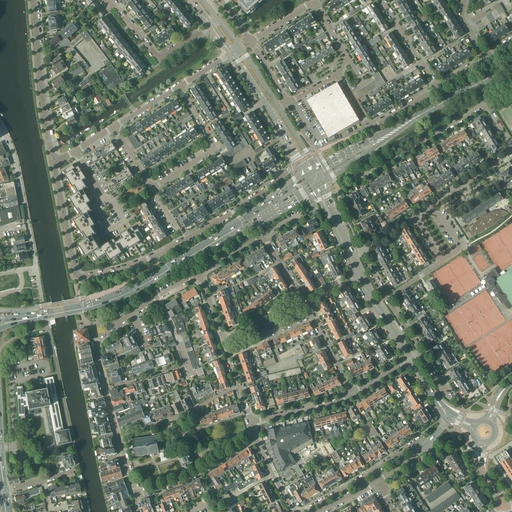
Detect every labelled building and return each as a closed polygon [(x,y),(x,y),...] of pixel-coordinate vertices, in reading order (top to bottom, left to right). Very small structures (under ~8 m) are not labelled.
[(128,4),(132,9),(139,4),(136,0),(129,0),(128,1),(130,3),(128,4)] [(238,0),(237,2),(247,13),(248,14),(250,13),(256,7),(263,0),(238,0)] [(340,0),(336,0),(333,2),(338,9),(344,6),(340,0)] [(171,7),(175,12),(182,7),(178,2),(171,7)] [(338,9),(333,2),(328,5),(333,13),(338,9)] [(436,6),(440,12),(447,7),(444,2),(436,6)] [(399,8),(402,13),(410,8),(407,3),(399,8)] [(132,9),(136,15),(143,9),(139,4),(132,9)] [(367,8),(370,13),(376,9),(373,4),(367,8)] [(59,5),(48,6),(49,12),(51,12),(51,15),(63,14),(62,11),(59,11),(59,8),(66,7),(66,5),(59,5)] [(175,12),(179,17),(186,11),(182,7),(175,12)] [(440,12),(443,17),(451,13),(447,7),(440,12)] [(402,13),(406,19),(413,14),(410,8),(402,13)] [(136,15),(140,19),(147,14),(143,9),(136,15)] [(370,13),(373,18),(380,14),(376,9),(370,13)] [(179,17),(183,22),(190,16),(186,11),(179,17)] [(443,17),(446,23),(454,18),(451,13),(443,17)] [(140,19),(144,24),(151,19),(147,14),(140,19)] [(373,18),(376,23),(383,19),(380,14),(373,18)] [(411,23),(412,25),(418,22),(417,20),(417,19),(413,14),(406,19),(409,24),(411,23)] [(312,15),(306,19),(311,26),(316,23),(312,15)] [(190,16),(183,22),(187,27),(194,21),(190,16)] [(98,22),(102,27),(109,22),(109,21),(110,21),(108,18),(107,19),(106,17),(98,22)] [(446,23),(450,28),(457,24),(454,18),(446,23)] [(151,19),(144,24),(148,29),(155,24),(151,19)] [(306,19),(300,22),(305,30),(311,26),(306,19)] [(376,23),(379,28),(386,24),(383,19),(376,23)] [(340,25),(343,30),(350,26),(346,20),(340,25)] [(102,27),(106,32),(113,27),(109,22),(102,27)] [(300,22),(295,26),(300,33),(305,30),(300,22)] [(412,29),(416,35),(423,30),(420,24),(418,22),(412,25),(414,28),(412,29)] [(64,48),(65,47),(69,43),(66,40),(78,30),(72,23),(61,33),(63,36),(60,39),(57,36),(50,42),(51,43),(51,44),(52,45),(53,45),(55,47),(59,43),(64,48)] [(386,24),(379,28),(383,34),(389,29),(386,24)] [(450,28),(453,34),(461,29),(457,24),(450,28)] [(505,25),(500,28),(505,35),(509,31),(505,25)] [(300,33),(295,26),(289,29),(294,37),(298,35),(299,37),(301,35),(300,33)] [(343,30),(346,35),(353,31),(350,26),(343,30)] [(106,32),(110,38),(118,32),(117,31),(118,31),(116,29),(115,29),(113,27),(106,32)] [(171,27),(166,30),(171,38),(176,34),(171,27)] [(316,34),(317,37),(324,32),(322,28),(317,31),(318,32),(316,34)] [(500,28),(495,31),(499,38),(505,35),(500,28)] [(461,29),(453,34),(457,39),(464,35),(461,29)] [(166,30),(160,33),(165,41),(171,38),(166,30)] [(416,35),(419,40),(427,35),(423,30),(416,35)] [(286,31),(280,35),(285,43),(285,42),(287,45),(290,43),(290,42),(289,40),(291,39),(286,31)] [(346,35),(349,40),(356,36),(353,31),(346,35)] [(495,31),(490,34),(494,41),(499,38),(495,31)] [(110,38),(114,43),(122,37),(118,32),(110,38)] [(165,41),(160,33),(154,37),(156,39),(157,39),(160,45),(165,41)] [(385,37),(388,42),(395,38),(392,33),(385,37)] [(494,41),(490,34),(485,37),(483,35),(481,37),(486,44),(488,43),(489,45),(494,41)] [(280,35),(275,38),(279,46),(285,43),(280,35)] [(419,40),(423,45),(430,41),(427,35),(419,40)] [(349,40),(352,45),(359,41),(356,36),(349,40)] [(114,43),(118,48),(126,42),(125,42),(126,41),(124,39),(123,39),(122,37),(114,43)] [(275,38),(269,42),(274,49),(279,46),(275,38)] [(388,42),(391,47),(398,43),(395,38),(388,42)] [(352,45),(355,50),(362,46),(359,41),(352,45)] [(423,45),(426,51),(434,46),(430,41),(423,45)] [(118,48),(122,53),(130,47),(126,42),(118,48)] [(274,49),(269,42),(264,45),(266,48),(264,50),(267,54),(274,49)] [(391,47),(395,53),(401,48),(398,43),(391,47)] [(330,45),(325,48),(329,55),(335,52),(330,45)] [(355,50),(359,55),(365,51),(362,46),(355,50)] [(434,46),(426,51),(430,57),(437,52),(434,46)] [(122,53),(126,58),(134,52),(133,52),(134,52),(132,49),(132,50),(130,47),(122,53)] [(325,48),(320,52),(324,58),(329,55),(325,48)] [(395,53),(398,58),(404,53),(401,48),(395,53)] [(467,48),(462,52),(467,59),(472,55),(467,48)] [(359,55),(362,60),(369,56),(371,55),(368,49),(365,51),(359,55)] [(52,62),(55,67),(61,63),(64,62),(60,56),(62,55),(60,52),(54,57),(55,60),(52,62)] [(126,58),(131,63),(138,57),(134,52),(126,58)] [(320,52),(315,55),(319,62),(324,58),(320,52)] [(462,52),(457,55),(461,62),(467,59),(462,52)] [(398,58),(401,63),(408,58),(404,53),(398,58)] [(451,56),(452,58),(457,65),(461,62),(457,55),(456,53),(451,56)] [(315,55),(310,58),(314,65),(319,62),(315,55)] [(362,60),(365,65),(372,61),(369,56),(362,60)] [(131,63),(135,68),(142,63),(141,62),(142,62),(140,59),(140,60),(138,57),(131,63)] [(310,58),(305,61),(309,68),(314,65),(310,58)] [(408,58),(401,63),(404,68),(411,64),(408,58)] [(452,58),(447,61),(451,68),(457,65),(452,58)] [(276,65),(279,70),(287,66),(284,60),(276,65)] [(309,68),(305,61),(300,64),(304,71),(309,68)] [(365,65),(368,71),(375,66),(372,61),(365,65)] [(447,61),(442,64),(446,71),(451,68),(447,61)] [(55,67),(52,69),(56,74),(60,72),(61,75),(69,69),(64,62),(61,63),(55,67)] [(142,63),(135,68),(132,70),(138,78),(146,72),(144,69),(146,68),(142,63)] [(446,71),(442,64),(437,68),(441,75),(446,71)] [(107,79),(104,82),(107,87),(112,83),(113,85),(118,82),(121,80),(114,69),(114,68),(112,65),(107,68),(102,72),(99,74),(101,77),(104,75),(107,79)] [(83,68),(81,66),(72,72),(75,77),(78,75),(80,77),(84,74),(82,72),(84,71),(83,68)] [(279,70),(283,76),(290,71),(287,66),(279,70)] [(372,76),(373,75),(378,72),(375,66),(368,71),(372,76)] [(217,73),(220,78),(228,74),(225,68),(217,73)] [(283,76),(286,81),(294,77),(290,71),(283,76)] [(220,78),(224,84),(232,80),(228,74),(220,78)] [(289,87),(297,82),(299,81),(296,75),(294,77),(286,81),(287,83),(287,84),(289,87)] [(53,83),(57,89),(66,83),(62,77),(53,83)] [(420,77),(415,80),(419,88),(425,84),(420,77)] [(224,84),(228,90),(235,85),(232,80),(224,84)] [(395,86),(392,80),(382,87),(385,92),(394,87),(397,91),(393,94),(397,102),(403,98),(397,88),(395,86)] [(415,80),(409,84),(414,91),(419,88),(415,80)] [(297,82),(289,87),(293,92),(300,88),(297,82)] [(409,84),(404,87),(409,95),(414,91),(409,84)] [(191,90),(194,95),(202,90),(198,85),(191,90)] [(228,90),(231,95),(239,90),(235,85),(228,90)] [(308,98),(305,100),(306,100),(307,102),(309,101),(318,116),(317,117),(319,120),(328,137),(336,132),(338,135),(360,122),(354,111),(352,112),(337,85),(318,95),(317,93),(308,98)] [(399,87),(397,88),(403,98),(409,95),(404,87),(400,89),(399,87)] [(194,95),(198,100),(205,95),(207,94),(203,89),(202,90),(194,95)] [(231,95),(235,101),(242,96),(239,90),(231,95)] [(198,100),(201,105),(208,101),(205,95),(198,100)] [(238,106),(246,101),(242,96),(235,101),(233,102),(236,107),(238,106)] [(389,96),(383,100),(388,107),(393,104),(389,96)] [(59,104),(61,106),(76,99),(75,97),(71,99),(68,101),(66,97),(58,101),(57,102),(59,104)] [(105,101),(104,101),(104,102),(103,103),(106,108),(112,105),(108,98),(104,100),(105,101)] [(76,99),(61,106),(62,109),(61,109),(62,112),(63,111),(63,112),(71,108),(69,104),(73,103),(77,101),(76,99)] [(177,100),(171,103),(176,110),(181,107),(177,100)] [(383,100),(378,103),(382,111),(388,107),(383,100)] [(201,105),(204,110),(211,106),(208,101),(201,105)] [(246,101),(238,106),(242,112),(249,107),(246,101)] [(171,103),(166,106),(171,114),(176,110),(171,103)] [(378,103),(372,107),(377,114),(382,111),(378,103)] [(166,106),(161,110),(165,117),(171,114),(166,106)] [(204,110),(207,116),(215,111),(211,106),(204,110)] [(377,114),(372,107),(370,108),(369,106),(365,109),(371,118),(377,114)] [(66,117),(67,120),(81,113),(80,111),(78,112),(76,108),(64,114),(65,114),(64,115),(65,117),(66,117)] [(81,113),(67,120),(68,122),(67,122),(69,125),(70,125),(70,126),(74,123),(74,124),(77,123),(77,122),(78,122),(76,117),(80,116),(84,114),(87,112),(88,113),(92,111),(90,108),(81,113)] [(161,110),(156,113),(160,120),(165,117),(161,110)] [(215,111),(207,116),(211,121),(218,116),(215,111)] [(245,116),(249,122),(256,118),(253,112),(245,116)] [(156,113),(150,116),(155,123),(160,120),(156,113)] [(150,116),(145,119),(150,127),(155,123),(150,116)] [(474,127),(475,130),(486,123),(484,121),(485,120),(484,119),(483,119),(483,118),(481,119),(479,117),(474,120),(475,122),(472,124),(474,128),(474,127)] [(249,122),(252,128),(260,123),(256,118),(249,122)] [(145,119),(140,123),(145,130),(150,127),(145,119)] [(213,125),(216,130),(224,125),(220,120),(213,125)] [(140,123),(135,126),(140,133),(145,130),(140,123)] [(252,128),(256,134),(263,129),(260,123),(252,128)] [(480,129),(481,132),(489,128),(488,127),(489,127),(488,125),(487,125),(486,123),(475,130),(477,131),(480,129)] [(216,130),(220,135),(227,131),(224,125),(216,130)] [(132,133),(134,136),(135,136),(140,133),(135,126),(130,129),(132,133)] [(189,131),(193,138),(199,135),(197,133),(195,128),(193,126),(188,129),(189,131)] [(480,137),(481,139),(491,133),(490,130),(491,130),(490,128),(489,128),(481,132),(483,135),(480,137)] [(182,132),(184,134),(188,141),(193,138),(189,131),(187,132),(185,129),(182,132)] [(256,134),(259,139),(267,135),(263,129),(256,134)] [(460,133),(459,133),(463,140),(466,139),(467,141),(472,138),(471,136),(468,132),(466,133),(464,130),(462,132),(461,131),(460,132),(460,133)] [(220,135),(223,140),(230,136),(227,131),(220,135)] [(456,135),(454,136),(460,146),(462,145),(460,142),(463,140),(459,133),(458,133),(456,134),(456,135)] [(485,139),(487,142),(494,137),(494,136),(493,134),(492,134),(491,133),(481,139),(482,141),(485,139)] [(184,134),(178,137),(183,145),(188,141),(184,134)] [(267,135),(259,139),(262,144),(270,140),(267,135)] [(223,140),(226,145),(233,141),(230,136),(223,140)] [(450,138),(450,139),(454,146),(457,144),(459,148),(460,146),(454,136),(453,137),(452,137),(450,138)] [(178,137),(173,141),(178,148),(183,145),(178,137)] [(486,146),(487,148),(497,142),(496,140),(496,139),(495,137),(494,137),(487,142),(489,144),(486,146)] [(447,140),(445,141),(451,152),(453,151),(451,147),(454,146),(450,139),(449,139),(449,138),(447,139),(447,140)] [(111,141),(107,144),(112,153),(117,150),(111,141)] [(173,141),(168,144),(172,151),(178,148),(173,141)] [(227,149),(228,151),(229,151),(231,150),(234,148),(237,146),(233,141),(226,145),(228,149),(227,149)] [(451,152),(445,141),(443,142),(442,142),(441,143),(440,144),(444,151),(447,150),(449,153),(451,152)] [(497,142),(487,148),(488,150),(491,148),(493,151),(494,150),(495,151),(496,150),(496,149),(500,147),(500,146),(500,145),(499,144),(498,144),(497,142)] [(107,144),(102,146),(108,155),(112,153),(107,144)] [(161,144),(156,147),(162,158),(167,154),(163,147),(161,144)] [(168,144),(163,147),(167,154),(172,151),(168,144)] [(102,146),(98,149),(103,158),(108,155),(102,146)] [(261,164),(266,171),(279,163),(277,161),(279,160),(270,146),(265,150),(270,158),(265,161),(264,160),(261,161),(262,163),(261,164)] [(153,154),(157,161),(162,158),(156,147),(151,151),(153,154)] [(433,148),(431,149),(437,160),(439,159),(437,156),(440,154),(436,147),(435,147),(434,147),(433,148)] [(468,149),(470,152),(477,162),(479,160),(480,160),(481,160),(481,159),(481,158),(477,151),(474,153),(472,150),(471,147),(468,149)] [(98,149),(94,152),(99,161),(103,158),(98,149)] [(426,152),(430,159),(433,158),(435,161),(437,160),(431,149),(429,151),(428,150),(426,151),(426,152)] [(99,161),(94,152),(89,154),(94,163),(99,161)] [(423,154),(421,155),(427,165),(429,164),(427,161),(430,159),(426,152),(425,152),(423,153),(423,154)] [(470,156),(468,158),(472,165),(473,164),(473,165),(475,164),(475,163),(477,162),(470,152),(468,153),(470,156)] [(153,154),(148,157),(152,164),(157,161),(153,154)] [(427,165),(421,155),(419,156),(418,156),(417,157),(417,158),(416,158),(417,160),(416,160),(419,165),(420,167),(424,165),(425,167),(427,165)] [(463,156),(461,158),(468,168),(470,166),(471,167),(472,166),(472,165),(468,158),(465,159),(463,156)] [(148,157),(147,157),(140,161),(144,167),(146,166),(147,167),(152,164),(148,157)] [(222,158),(217,161),(222,168),(227,165),(224,161),(223,158),(222,158)] [(461,162),(458,164),(463,171),(463,170),(464,171),(466,170),(466,169),(468,168),(461,158),(459,159),(461,162)] [(409,162),(407,163),(413,174),(416,179),(417,178),(416,176),(417,175),(415,172),(413,169),(416,168),(412,160),(412,161),(411,160),(409,161),(409,162)] [(217,161),(212,164),(217,171),(222,168),(217,161)] [(463,171),(458,164),(456,165),(454,162),(452,164),(458,174),(460,172),(461,173),(463,172),(463,171)] [(403,166),(402,166),(407,173),(409,172),(411,175),(413,174),(407,163),(405,164),(404,164),(403,165),(403,166)] [(212,164),(207,168),(212,175),(217,171),(212,164)] [(443,170),(449,180),(452,178),(452,179),(454,178),(454,177),(453,175),(455,174),(451,169),(447,171),(445,168),(446,168),(443,164),(441,166),(442,168),(443,170)] [(63,171),(72,187),(83,180),(86,178),(78,166),(75,168),(73,165),(63,171)] [(400,167),(398,169),(404,179),(406,178),(405,177),(408,176),(407,173),(402,166),(401,166),(400,167)] [(128,168),(124,171),(129,180),(134,177),(128,168)] [(207,168),(202,171),(206,178),(212,175),(207,168)] [(404,179),(398,169),(396,170),(395,169),(393,170),(393,171),(397,179),(399,177),(401,180),(404,179)] [(443,174),(440,176),(445,183),(446,183),(447,182),(448,181),(449,180),(443,170),(441,171),(443,174)] [(124,171),(120,174),(125,183),(129,180),(124,171)] [(206,178),(202,171),(197,174),(201,181),(206,178)] [(250,173),(251,175),(252,175),(257,184),(262,180),(257,172),(255,173),(254,171),(250,173)] [(511,184),(504,171),(503,172),(503,171),(499,174),(500,174),(499,175),(502,180),(500,182),(504,189),(511,184)] [(120,174),(115,177),(121,185),(125,183),(120,174)] [(385,176),(383,177),(389,187),(391,186),(390,183),(392,181),(394,180),(391,175),(389,176),(388,174),(387,174),(385,175),(385,176)] [(436,174),(434,176),(440,186),(442,185),(443,185),(445,184),(445,183),(440,176),(438,178),(436,174)] [(251,175),(246,179),(251,187),(257,184),(252,175),(251,175)] [(190,176),(185,179),(189,186),(195,183),(193,180),(190,176)] [(440,186),(434,176),(432,177),(434,180),(431,182),(429,183),(433,189),(435,187),(436,189),(437,189),(438,188),(438,187),(440,186)] [(115,177),(111,179),(116,188),(121,185),(115,177)] [(379,179),(383,187),(384,188),(386,187),(387,188),(389,187),(383,177),(381,178),(379,178),(379,179)] [(223,189),(225,192),(230,200),(236,197),(230,188),(230,189),(228,186),(231,184),(227,178),(221,182),(225,187),(223,189)] [(116,188),(111,179),(106,182),(112,191),(116,188)] [(185,179),(180,182),(184,189),(189,186),(185,179)] [(246,179),(241,182),(246,190),(251,187),(246,179)] [(376,181),(374,182),(380,193),(382,191),(380,188),(383,187),(379,179),(378,180),(377,179),(376,180),(376,181)] [(69,197),(79,212),(89,206),(87,203),(91,201),(83,189),(87,187),(83,180),(72,187),(76,193),(69,197)] [(180,182),(175,185),(179,192),(184,189),(180,182)] [(246,190),(241,182),(235,186),(240,194),(246,190)] [(369,185),(370,187),(373,192),(376,191),(378,194),(380,193),(374,182),(372,183),(371,183),(370,184),(370,185),(369,185)] [(422,184),(420,185),(427,195),(429,194),(431,193),(431,192),(429,189),(431,188),(428,184),(427,185),(424,187),(422,184)] [(175,185),(170,188),(174,196),(179,192),(175,185)] [(420,189),(418,191),(422,198),(423,198),(425,197),(425,196),(427,195),(420,185),(418,186),(420,189)] [(350,200),(351,202),(362,197),(363,196),(370,193),(368,188),(367,186),(363,188),(364,189),(357,192),(356,192),(356,193),(355,192),(354,193),(354,194),(348,196),(348,197),(348,198),(349,200),(350,200)] [(0,195),(6,194),(15,192),(14,190),(15,189),(14,188),(14,187),(5,189),(6,192),(2,193),(0,193),(0,195)] [(459,213),(456,215),(456,216),(458,219),(461,217),(465,224),(477,216),(479,219),(478,219),(478,220),(477,221),(476,221),(476,222),(475,223),(474,224),(473,226),(472,227),(472,229),(471,230),(471,232),(471,233),(470,235),(471,236),(471,237),(471,239),(471,240),(471,241),(475,239),(479,237),(487,233),(493,229),(497,226),(500,224),(504,221),(511,215),(509,214),(507,213),(506,212),(505,212),(504,211),(503,211),(502,210),(501,210),(500,210),(497,211),(495,211),(492,212),(490,213),(487,214),(485,210),(503,199),(499,192),(501,190),(499,187),(496,188),(495,188),(494,189),(494,190),(479,200),(478,199),(478,198),(477,198),(477,199),(475,200),(474,200),(475,201),(476,202),(461,212),(460,212),(459,213)] [(174,196),(170,188),(164,192),(168,199),(174,196)] [(412,190),(411,191),(418,201),(420,200),(422,199),(422,198),(418,191),(415,193),(413,190),(412,190)] [(418,201),(411,191),(409,192),(411,195),(408,197),(413,204),(414,204),(416,203),(416,202),(418,201)] [(225,192),(219,195),(224,204),(230,200),(225,192)] [(212,197),(213,199),(214,199),(219,207),(224,204),(219,195),(216,197),(215,195),(212,197)] [(0,205),(2,205),(8,203),(17,201),(16,199),(17,199),(16,197),(16,196),(7,199),(3,200),(4,203),(0,203),(0,205)] [(353,207),(361,204),(359,200),(363,199),(362,197),(351,202),(352,204),(351,205),(352,207),(353,207)] [(214,199),(213,199),(208,202),(213,211),(219,207),(214,199)] [(399,199),(397,200),(404,210),(406,209),(407,209),(408,208),(408,207),(409,207),(408,205),(410,204),(407,200),(405,201),(404,200),(401,202),(399,199)] [(139,206),(141,210),(150,205),(148,200),(139,206)] [(396,202),(393,204),(400,213),(401,213),(402,212),(402,211),(404,210),(397,200),(395,201),(396,202)] [(355,210),(356,212),(367,207),(366,205),(362,207),(361,204),(353,207),(353,208),(354,210),(355,210)] [(390,205),(388,206),(395,216),(397,215),(398,215),(399,214),(399,213),(400,213),(393,204),(390,206),(390,205)] [(141,210),(144,215),(153,209),(150,205),(141,210)] [(203,205),(198,208),(203,217),(209,213),(203,205)] [(0,227),(20,221),(18,206),(2,211),(0,211),(0,227)] [(74,221),(84,236),(94,230),(92,226),(95,224),(88,212),(92,210),(89,206),(79,212),(81,216),(74,221)] [(395,216),(388,206),(386,208),(387,209),(385,211),(390,220),(391,219),(392,220),(393,218),(395,216)] [(367,207),(356,212),(357,214),(356,215),(357,217),(358,217),(358,218),(366,214),(364,211),(368,209),(367,207)] [(198,208),(192,212),(198,220),(203,217),(198,208)] [(144,215),(147,219),(156,213),(153,209),(144,215)] [(192,212),(187,215),(192,224),(198,220),(192,212)] [(147,219),(149,223),(158,217),(156,213),(147,219)] [(192,224),(187,215),(182,218),(180,216),(177,218),(182,226),(185,225),(187,227),(192,224)] [(149,223),(152,228),(161,222),(158,217),(149,223)] [(309,226),(306,227),(309,233),(315,229),(314,226),(318,224),(315,218),(314,218),(312,219),(312,220),(307,222),(309,226)] [(361,222),(363,228),(372,223),(369,218),(367,219),(366,218),(363,220),(364,221),(361,222)] [(372,223),(363,228),(365,231),(364,231),(365,233),(366,233),(367,234),(369,233),(370,236),(374,234),(373,231),(375,230),(373,226),(379,224),(378,220),(372,223)] [(152,228),(155,232),(164,226),(161,222),(152,228)] [(155,232),(158,236),(167,231),(164,226),(155,232)] [(122,238),(119,240),(126,250),(145,238),(138,228),(135,230),(132,227),(120,235),(122,238)] [(399,237),(401,238),(411,232),(410,230),(410,229),(409,227),(408,227),(401,232),(403,234),(399,237)] [(297,238),(300,236),(298,231),(296,229),(296,228),(293,230),(294,230),(292,231),(298,242),(299,241),(297,238)] [(92,253),(94,256),(104,250),(101,246),(100,247),(99,247),(92,236),(96,233),(94,230),(84,236),(86,239),(78,244),(85,257),(92,253)] [(167,231),(158,236),(160,241),(169,235),(167,231)] [(296,243),(298,242),(292,231),(289,233),(289,232),(286,234),(291,241),(294,240),(296,243)] [(314,241),(315,241),(324,237),(323,236),(324,236),(323,233),(322,234),(321,231),(313,235),(311,233),(307,235),(304,236),(306,240),(309,238),(310,239),(312,238),(314,241)] [(407,241),(414,237),(414,236),(414,235),(413,234),(412,234),(411,232),(401,238),(401,239),(399,240),(401,242),(403,240),(404,243),(407,241)] [(291,241),(286,234),(284,235),(284,236),(282,237),(288,248),(290,247),(289,246),(292,244),(291,241)] [(15,241),(15,245),(24,243),(23,240),(24,240),(24,238),(23,237),(14,238),(15,241)] [(286,249),(288,248),(282,237),(280,238),(280,237),(277,239),(278,239),(277,239),(281,247),(284,245),(286,249)] [(315,241),(318,246),(326,242),(326,241),(325,239),(324,237),(315,241)] [(405,246),(406,248),(417,241),(416,239),(415,237),(414,237),(407,241),(409,244),(405,246)] [(104,250),(94,256),(96,260),(105,254),(106,254),(110,260),(126,250),(119,240),(116,242),(114,238),(101,246),(104,250)] [(411,248),(413,250),(420,246),(419,246),(420,245),(419,243),(418,243),(417,241),(406,248),(408,250),(411,248)] [(318,246),(316,247),(318,252),(320,251),(321,251),(329,247),(328,246),(329,246),(328,244),(327,244),(326,242),(318,246)] [(17,249),(17,252),(27,250),(26,245),(25,245),(25,244),(16,246),(17,249)] [(376,255),(384,251),(382,248),(386,247),(385,244),(374,250),(375,252),(374,253),(375,255),(376,255)] [(411,255),(412,257),(423,251),(421,249),(422,248),(421,247),(420,246),(413,250),(414,253),(411,255)] [(261,249),(259,250),(265,259),(266,258),(265,256),(268,255),(264,247),(263,248),(263,247),(261,249)] [(257,251),(254,252),(259,260),(262,259),(263,260),(265,259),(259,250),(257,251)] [(379,260),(386,257),(385,253),(388,252),(387,250),(384,251),(376,255),(377,257),(377,258),(378,260),(379,260)] [(322,262),(323,264),(334,258),(333,256),(333,255),(332,254),(331,253),(330,253),(329,251),(324,254),(325,256),(321,258),(323,261),(322,262)] [(414,259),(415,261),(418,260),(419,260),(425,255),(425,254),(425,253),(424,253),(423,251),(412,257),(413,259),(414,259)] [(252,255),(250,256),(259,271),(261,270),(258,265),(258,266),(256,262),(259,260),(254,252),(251,254),(252,255)] [(18,258),(19,261),(28,259),(27,256),(28,255),(28,254),(27,253),(18,255),(18,258)] [(246,260),(244,261),(247,267),(249,266),(252,264),(254,268),(257,272),(259,271),(250,256),(250,255),(245,258),(246,260)] [(383,265),(384,268),(389,265),(388,263),(389,262),(387,259),(391,257),(390,255),(386,257),(379,260),(380,263),(380,265),(381,265),(381,266),(383,265)] [(418,260),(415,261),(415,262),(416,264),(420,262),(422,265),(423,268),(424,267),(426,266),(429,264),(427,262),(429,261),(428,260),(429,259),(428,258),(427,258),(425,255),(419,260),(418,260)] [(292,262),(295,267),(301,264),(297,258),(292,262)] [(328,264),(329,267),(337,264),(337,263),(336,261),(335,261),(334,258),(323,264),(324,266),(328,264)] [(239,262),(236,263),(240,271),(247,267),(244,261),(242,263),(241,261),(239,262)] [(233,266),(231,267),(235,274),(240,271),(236,263),(232,265),(233,266)] [(295,267),(298,272),(304,268),(301,264),(295,267)] [(328,275),(339,269),(338,267),(339,266),(338,264),(337,264),(329,267),(331,271),(327,272),(324,274),(325,276),(328,275)] [(386,274),(388,276),(395,272),(398,270),(397,268),(393,270),(392,267),(390,268),(389,265),(384,268),(386,270),(384,271),(385,272),(385,273),(386,274)] [(270,270),(273,275),(279,271),(276,266),(270,270)] [(229,267),(226,269),(231,277),(235,274),(231,267),(230,268),(229,267)] [(510,309),(511,307),(511,267),(507,270),(508,272),(498,278),(494,281),(497,285),(493,288),(494,289),(498,295),(497,297),(501,304),(503,303),(507,308),(507,309),(508,309),(509,309),(510,309)] [(298,272),(301,277),(307,273),(304,268),(298,272)] [(223,271),(222,272),(226,280),(231,277),(226,269),(223,271)] [(339,269),(328,275),(329,277),(333,275),(334,278),(342,275),(342,274),(342,273),(341,272),(339,269)] [(492,288),(493,288),(497,285),(494,281),(498,278),(497,276),(498,275),(494,269),(483,276),(486,281),(486,282),(487,285),(489,287),(492,288)] [(389,279),(391,281),(398,277),(401,275),(400,273),(398,270),(395,272),(388,276),(388,277),(388,278),(389,279)] [(273,275),(276,280),(282,276),(279,271),(273,275)] [(220,273),(217,275),(221,282),(226,280),(222,272),(220,273)] [(301,277),(304,282),(310,278),(307,273),(301,277)] [(221,282),(217,275),(214,276),(214,277),(212,278),(217,286),(211,290),(212,293),(216,291),(220,290),(225,288),(223,285),(220,287),(218,284),(221,282)] [(276,280),(279,284),(285,281),(282,276),(276,280)] [(304,282),(308,287),(313,283),(315,282),(312,277),(310,278),(304,282)] [(398,277),(391,281),(391,282),(391,283),(392,284),(394,287),(400,283),(401,285),(404,284),(402,281),(404,280),(403,278),(400,280),(398,277)] [(427,284),(431,291),(437,287),(432,280),(427,284)] [(285,281),(279,284),(283,289),(288,286),(285,281)] [(313,283),(308,287),(311,292),(314,290),(315,290),(316,289),(317,288),(313,283)] [(195,288),(188,292),(192,298),(198,294),(195,288)] [(338,303),(342,301),(353,295),(351,292),(350,290),(349,289),(342,294),(340,295),(342,298),(340,299),(337,301),(338,303)] [(403,301),(413,294),(416,293),(415,290),(412,292),(410,290),(407,291),(405,289),(400,292),(402,295),(400,296),(400,297),(401,299),(402,299),(403,301)] [(219,298),(219,299),(227,296),(225,290),(217,293),(218,295),(218,296),(219,298)] [(264,290),(260,294),(262,297),(266,302),(270,299),(266,293),(264,290)] [(271,290),(266,293),(270,299),(275,295),(271,290)] [(183,298),(180,300),(185,308),(188,306),(185,301),(192,298),(188,292),(182,296),(183,298)] [(260,294),(255,297),(257,300),(261,306),(266,302),(262,297),(260,294)] [(406,306),(413,301),(413,302),(417,299),(415,296),(413,294),(403,301),(404,303),(404,304),(405,305),(406,306)] [(346,301),(348,304),(356,300),(355,299),(356,299),(354,297),(353,295),(342,301),(343,303),(346,301)] [(221,304),(229,302),(227,296),(219,299),(220,301),(221,304)] [(252,303),(252,304),(256,309),(261,306),(257,300),(255,297),(250,301),(252,303)] [(185,308),(180,300),(177,302),(175,299),(165,305),(168,310),(167,311),(171,317),(174,323),(175,323),(178,334),(186,331),(184,324),(182,319),(180,312),(186,309),(185,308)] [(320,307),(321,309),(328,306),(329,305),(328,303),(327,304),(325,300),(318,304),(318,305),(319,308),(320,307)] [(346,309),(348,311),(359,305),(357,303),(358,302),(356,300),(348,304),(350,307),(346,309)] [(408,309),(410,311),(420,304),(419,302),(415,305),(413,302),(413,301),(406,306),(407,306),(406,307),(407,309),(408,309)] [(223,309),(223,310),(231,307),(229,302),(221,304),(222,307),(221,307),(222,310),(223,309)] [(252,304),(248,307),(252,313),(256,309),(252,304)] [(420,304),(410,311),(411,313),(411,314),(412,315),(413,316),(415,315),(417,319),(426,313),(423,309),(420,311),(418,308),(421,306),(420,304)] [(357,318),(359,317),(357,313),(362,310),(361,309),(362,309),(360,307),(359,305),(348,311),(349,313),(352,311),(354,314),(352,315),(355,320),(357,318)] [(322,312),(323,314),(331,311),(332,311),(330,308),(330,309),(328,306),(321,309),(321,310),(320,310),(322,313),(322,312)] [(225,315),(233,313),(231,307),(223,310),(224,312),(223,312),(224,315),(225,315)] [(248,307),(243,311),(247,316),(252,313),(248,307)] [(325,318),(326,320),(333,316),(334,316),(333,314),(332,314),(331,311),(323,314),(324,315),(323,315),(324,318),(325,318)] [(190,323),(199,319),(206,317),(204,312),(197,314),(198,317),(192,319),(192,320),(192,321),(189,322),(190,323)] [(227,321),(235,318),(233,313),(225,315),(226,318),(225,318),(226,321),(227,321)] [(419,325),(420,327),(431,320),(426,313),(417,319),(419,321),(417,322),(416,323),(418,325),(419,325)] [(357,326),(358,327),(369,321),(367,319),(368,318),(366,316),(364,317),(363,315),(359,317),(357,318),(360,324),(357,326)] [(328,323),(329,325),(336,321),(337,321),(336,319),(335,319),(333,316),(326,320),(327,323),(328,323)] [(195,327),(201,325),(208,323),(206,317),(199,319),(200,323),(194,325),(195,327)] [(235,318),(227,321),(229,327),(233,325),(233,326),(236,325),(236,324),(237,324),(235,318)] [(420,327),(423,332),(430,328),(428,325),(432,322),(431,320),(420,327)] [(330,328),(331,329),(338,326),(339,326),(338,324),(337,324),(336,321),(329,325),(328,325),(330,328)] [(369,321),(358,327),(359,329),(363,327),(366,331),(371,328),(370,327),(372,326),(372,325),(371,322),(370,323),(369,321)] [(163,327),(162,328),(165,336),(172,334),(168,323),(162,325),(163,327)] [(310,323),(304,325),(307,331),(313,329),(310,323)] [(165,336),(162,328),(161,325),(156,327),(159,335),(162,334),(164,340),(166,339),(165,336)] [(304,325),(299,327),(302,334),(307,331),(304,325)] [(333,333),(334,335),(341,331),(342,331),(341,328),(340,329),(338,326),(331,329),(331,330),(332,333),(333,333)] [(156,336),(157,338),(159,338),(157,331),(156,331),(154,327),(149,329),(152,337),(156,336)] [(299,327),(294,330),(297,336),(298,339),(301,337),(299,335),(302,334),(299,327)] [(199,338),(205,336),(212,334),(210,328),(203,330),(204,334),(201,335),(198,336),(199,338)] [(423,332),(427,337),(437,330),(436,328),(432,330),(430,328),(423,332)] [(77,343),(77,344),(79,345),(80,345),(81,344),(83,343),(84,342),(89,341),(87,329),(77,331),(79,341),(78,341),(77,343)] [(364,345),(366,343),(378,335),(377,333),(376,330),(375,330),(373,331),(372,329),(365,334),(368,339),(366,340),(362,342),(364,345)] [(294,330),(289,332),(292,338),(297,336),(294,330)] [(437,330),(427,337),(430,342),(432,341),(433,343),(438,340),(435,334),(438,332),(437,330)] [(341,331),(334,335),(333,335),(335,338),(337,340),(344,336),(343,334),(341,331)] [(122,337),(124,339),(130,351),(133,356),(141,352),(131,332),(122,337)] [(289,332),(283,335),(286,341),(292,338),(289,332)] [(201,343),(207,341),(213,339),(212,334),(205,336),(206,339),(200,341),(201,343)] [(283,335),(278,337),(281,343),(286,341),(283,335)] [(366,343),(367,345),(373,342),(375,344),(373,345),(374,347),(380,344),(379,342),(381,340),(381,339),(382,339),(380,337),(378,335),(366,343)] [(281,343),(278,337),(273,340),(276,346),(281,343)] [(311,341),(314,346),(320,343),(317,338),(311,341)] [(341,348),(348,345),(351,343),(350,340),(349,339),(349,338),(346,339),(346,340),(338,343),(339,345),(339,346),(340,347),(341,348)] [(109,366),(110,369),(120,367),(119,363),(117,357),(130,351),(124,339),(120,341),(106,349),(107,352),(108,354),(104,355),(104,356),(102,357),(105,367),(109,366)] [(203,349),(206,348),(206,347),(215,344),(213,339),(207,341),(208,345),(202,347),(203,349)] [(436,351),(437,353),(448,346),(446,344),(444,341),(441,343),(434,348),(433,349),(435,351),(436,351)] [(268,342),(262,345),(266,353),(272,351),(268,342)] [(78,348),(82,365),(94,362),(90,343),(84,344),(85,347),(78,348)] [(320,343),(314,346),(316,351),(323,348),(320,343)] [(342,351),(343,353),(357,346),(356,344),(353,346),(351,343),(348,345),(341,348),(341,349),(341,350),(341,351),(342,351)] [(205,354),(208,353),(217,350),(215,344),(206,347),(206,348),(208,351),(204,352),(205,354)] [(266,353),(262,345),(257,347),(261,356),(266,353)] [(300,345),(291,349),(294,354),(294,355),(297,354),(300,345)] [(379,352),(381,355),(388,351),(388,350),(388,349),(387,348),(386,348),(385,345),(380,349),(378,346),(373,350),(375,352),(376,352),(377,353),(379,352)] [(167,350),(171,362),(175,361),(172,353),(170,353),(169,350),(170,350),(168,346),(166,346),(167,350)] [(357,346),(343,353),(344,355),(344,356),(345,357),(345,358),(346,358),(353,355),(351,352),(354,350),(355,351),(360,348),(358,346),(357,346)] [(438,356),(440,358),(447,353),(445,350),(449,348),(448,346),(437,353),(438,355),(438,356)] [(217,350),(208,353),(210,357),(206,358),(207,360),(219,356),(217,350)] [(314,362),(316,361),(326,356),(325,354),(326,353),(325,351),(324,351),(317,354),(318,357),(313,360),(314,362)] [(388,351),(381,355),(379,356),(382,360),(378,362),(380,364),(392,356),(390,353),(390,351),(389,351),(388,351)] [(239,355),(241,360),(249,358),(247,352),(246,352),(243,353),(239,355)] [(364,359),(369,370),(371,369),(374,368),(374,367),(373,364),(374,364),(371,358),(367,360),(366,358),(363,354),(362,352),(361,353),(361,354),(362,356),(364,359)] [(152,353),(150,354),(155,368),(159,366),(156,358),(154,359),(152,353)] [(442,361),(443,363),(454,356),(453,354),(449,356),(447,353),(440,358),(441,361),(442,361)] [(144,356),(142,356),(147,371),(151,369),(148,361),(146,361),(144,356)] [(320,361),(322,364),(329,361),(329,360),(329,359),(328,358),(327,358),(326,356),(316,361),(317,362),(320,361)] [(454,356),(443,363),(445,365),(444,366),(446,368),(447,368),(454,364),(455,363),(453,359),(455,358),(454,356)] [(136,357),(134,358),(139,373),(143,372),(140,364),(138,364),(136,357)] [(139,373),(134,358),(129,361),(129,362),(132,362),(132,363),(133,362),(134,365),(132,366),(135,375),(139,373)] [(242,364),(243,366),(250,364),(249,358),(241,360),(241,361),(240,361),(241,364),(242,364)] [(214,368),(216,367),(223,365),(221,359),(212,363),(214,368)] [(354,364),(352,359),(347,362),(352,373),(350,374),(352,377),(354,376),(354,377),(355,377),(358,376),(357,375),(359,374),(354,364)] [(364,363),(360,365),(364,373),(367,371),(369,370),(364,359),(362,360),(364,363)] [(318,365),(320,368),(321,371),(322,373),(331,369),(329,366),(331,366),(330,363),(330,362),(330,361),(329,361),(322,364),(318,365)] [(356,363),(354,364),(359,374),(361,374),(362,374),(364,373),(360,365),(358,366),(356,363)] [(81,380),(82,383),(99,380),(97,375),(95,364),(89,365),(89,369),(81,371),(80,371),(80,374),(87,372),(88,377),(86,378),(86,379),(81,380)] [(244,369),(245,372),(252,369),(250,364),(243,366),(242,367),(243,370),(244,369)] [(452,377),(454,379),(464,372),(459,365),(451,370),(452,373),(451,374),(450,375),(452,377)] [(123,373),(122,369),(121,366),(120,367),(110,369),(110,370),(111,372),(111,376),(112,377),(112,378),(124,375),(126,375),(125,373),(125,372),(123,373)] [(328,371),(330,375),(336,386),(341,384),(337,376),(334,378),(332,374),(335,372),(333,368),(328,371)] [(246,375),(247,377),(254,375),(252,369),(245,372),(244,372),(245,375),(246,375)] [(164,375),(168,384),(168,385),(175,383),(177,384),(179,383),(178,380),(175,371),(164,375)] [(455,382),(456,384),(464,380),(462,377),(466,374),(464,372),(454,379),(455,381),(455,382)] [(124,375),(112,378),(113,381),(112,381),(113,383),(113,384),(123,381),(125,380),(124,375)] [(254,375),(247,377),(247,378),(246,378),(247,381),(248,381),(249,383),(256,381),(254,375)] [(330,380),(327,381),(331,389),(334,387),(336,386),(330,375),(329,376),(330,380)] [(399,383),(395,386),(396,388),(408,381),(405,375),(397,380),(399,383)] [(160,376),(156,378),(159,387),(161,386),(162,389),(164,388),(160,376)] [(63,430),(57,398),(53,377),(45,378),(47,389),(23,394),(22,386),(17,387),(19,417),(24,416),(24,410),(50,405),(55,432),(54,432),(55,435),(57,442),(57,445),(71,442),(68,429),(63,430)] [(159,387),(156,378),(149,380),(151,388),(148,389),(150,395),(155,394),(154,389),(159,387)] [(323,379),(321,380),(326,391),(328,390),(331,389),(327,381),(326,378),(323,380),(323,379)] [(251,391),(252,393),(266,388),(266,389),(270,387),(268,379),(263,381),(265,387),(263,387),(259,389),(258,385),(250,388),(251,392),(251,391)] [(99,380),(82,383),(83,389),(92,387),(92,389),(91,390),(92,393),(95,392),(96,398),(104,396),(100,384),(99,380)] [(317,386),(321,394),(324,392),(326,391),(321,380),(319,381),(319,382),(317,385),(317,386)] [(459,387),(460,389),(471,382),(470,380),(466,383),(464,380),(456,384),(458,387),(459,387)] [(471,382),(460,389),(462,391),(461,392),(463,394),(464,394),(466,392),(467,394),(472,391),(470,389),(475,386),(476,386),(478,385),(475,380),(471,382)] [(407,389),(408,392),(412,390),(410,387),(412,386),(408,381),(396,388),(398,391),(398,390),(402,388),(404,391),(407,389)] [(143,382),(138,384),(141,393),(143,392),(145,396),(147,395),(143,382)] [(402,396),(398,390),(398,391),(396,388),(395,386),(393,383),(391,384),(390,384),(389,385),(389,386),(388,386),(390,388),(388,389),(391,394),(395,392),(399,398),(402,396)] [(138,384),(134,385),(137,394),(139,393),(140,397),(143,396),(141,393),(138,384)] [(205,389),(202,390),(205,395),(213,391),(209,384),(204,387),(205,389)] [(321,394),(317,386),(314,388),(312,384),(310,385),(314,393),(314,394),(315,397),(321,394)] [(129,387),(131,393),(134,392),(135,395),(136,399),(138,398),(137,395),(137,394),(134,385),(129,387)] [(205,395),(202,390),(200,391),(197,386),(192,389),(196,399),(205,395)] [(304,386),(302,386),(305,398),(307,397),(307,398),(310,397),(310,396),(308,389),(305,389),(304,386)] [(109,390),(112,400),(124,395),(123,390),(120,391),(120,389),(119,389),(119,388),(109,390)] [(252,395),(253,399),(261,396),(260,393),(264,392),(264,391),(267,391),(266,389),(266,388),(252,393),(253,395),(252,395)] [(293,388),(291,389),(294,400),(296,400),(297,401),(300,400),(298,391),(297,388),(294,389),(293,388)] [(382,390),(380,391),(386,401),(388,400),(386,397),(389,395),(384,388),(384,389),(383,389),(382,389),(382,390)] [(281,392),(282,395),(284,403),(286,403),(289,402),(287,394),(286,390),(283,391),(281,392)] [(404,403),(406,405),(419,397),(415,391),(414,392),(412,390),(408,392),(410,394),(404,398),(407,402),(404,403)] [(181,401),(177,391),(173,392),(176,399),(177,403),(172,405),(176,415),(183,412),(182,411),(185,409),(181,401)] [(284,403),(282,395),(278,396),(277,391),(274,391),(278,405),(280,404),(280,405),(283,404),(283,403),(284,403)] [(375,394),(381,403),(383,401),(384,402),(386,401),(380,391),(378,392),(377,392),(376,393),(375,394)] [(187,398),(181,401),(185,409),(185,410),(192,407),(190,401),(192,400),(190,394),(186,396),(187,398)] [(372,396),(370,397),(376,407),(378,406),(378,405),(381,403),(375,394),(374,394),(373,395),(372,396)] [(112,401),(114,408),(133,401),(131,395),(122,397),(118,399),(112,401)] [(366,400),(370,407),(373,405),(375,408),(376,407),(370,397),(368,398),(366,399),(366,400)] [(419,397),(406,405),(404,406),(405,408),(412,404),(415,407),(422,402),(419,397)] [(94,401),(96,409),(98,409),(106,407),(106,406),(104,398),(94,401)] [(273,398),(269,399),(256,404),(256,405),(256,406),(255,406),(257,409),(261,408),(262,410),(266,409),(265,407),(264,403),(269,402),(270,406),(275,404),(273,398)] [(114,408),(116,413),(128,409),(128,408),(130,408),(140,405),(145,403),(144,400),(143,399),(141,399),(141,400),(137,402),(137,400),(133,401),(114,408)] [(363,401),(361,403),(369,416),(371,414),(367,408),(370,407),(366,400),(365,400),(363,401)] [(369,416),(361,403),(359,404),(358,404),(357,405),(356,406),(360,412),(363,411),(365,414),(367,417),(369,416)] [(231,405),(232,406),(234,414),(237,413),(239,413),(239,412),(240,412),(237,404),(234,405),(234,404),(231,405)] [(140,405),(130,408),(131,409),(132,413),(121,418),(120,416),(117,417),(120,430),(129,426),(130,428),(132,427),(131,425),(139,422),(142,421),(141,419),(145,417),(141,407),(140,405)] [(226,407),(226,408),(229,416),(231,415),(234,414),(232,406),(229,407),(228,406),(226,407)] [(414,418),(416,421),(429,413),(426,408),(425,408),(423,409),(421,406),(416,410),(417,410),(415,412),(415,413),(416,414),(417,414),(419,413),(420,415),(414,418)] [(96,417),(107,415),(108,415),(108,411),(107,407),(106,407),(98,409),(91,410),(88,411),(90,418),(93,417),(93,418),(96,417)] [(171,407),(166,408),(169,417),(174,416),(171,407)] [(349,414),(351,416),(350,416),(353,421),(357,419),(358,419),(360,417),(354,407),(349,411),(350,413),(349,414)] [(160,408),(155,410),(159,421),(164,419),(161,410),(160,408)] [(166,408),(161,410),(164,419),(169,417),(166,408)] [(221,410),(223,418),(226,417),(229,416),(226,408),(223,409),(223,408),(221,409),(221,410)] [(151,414),(152,415),(154,423),(159,421),(155,410),(150,411),(151,414)] [(215,411),(215,412),(218,419),(218,420),(220,419),(221,418),(221,419),(223,418),(221,410),(218,411),(217,410),(215,411)] [(210,413),(210,414),(212,421),(213,422),(215,421),(215,420),(218,419),(215,412),(212,413),(212,412),(210,413)] [(336,415),(338,422),(341,422),(342,425),(342,427),(344,427),(341,413),(339,414),(338,413),(337,414),(336,415)] [(429,413),(416,421),(414,423),(411,425),(414,430),(417,428),(415,425),(423,420),(425,423),(432,418),(432,417),(429,413)] [(204,415),(204,416),(207,423),(207,424),(210,423),(209,422),(212,421),(210,414),(207,415),(206,414),(204,415)] [(110,424),(107,415),(96,417),(99,426),(100,426),(100,428),(102,435),(104,435),(106,434),(112,433),(110,424)] [(152,415),(145,417),(141,419),(142,421),(143,424),(144,423),(145,426),(154,423),(152,415)] [(207,423),(204,416),(201,417),(201,416),(198,417),(201,425),(202,425),(204,425),(204,424),(207,423)] [(325,417),(325,418),(327,425),(330,424),(331,428),(333,427),(330,416),(328,417),(328,416),(326,417),(325,417)] [(323,430),(320,419),(318,419),(317,419),(315,419),(315,420),(314,420),(315,422),(314,423),(316,430),(320,429),(321,431),(322,435),(324,434),(323,430)] [(274,456),(282,470),(295,462),(292,456),(313,443),(308,422),(280,428),(280,427),(268,430),(270,439),(272,447),(274,456)] [(367,431),(366,431),(368,433),(371,438),(378,434),(370,422),(364,426),(364,427),(367,431)] [(399,423),(401,425),(408,435),(410,434),(410,435),(412,433),(412,432),(413,432),(412,431),(409,426),(408,425),(405,427),(401,422),(399,423)] [(401,430),(398,432),(403,439),(406,437),(408,435),(401,425),(399,426),(401,430)] [(391,432),(398,442),(400,440),(401,441),(403,439),(398,432),(397,430),(395,432),(393,431),(391,432)] [(389,438),(394,446),(397,444),(396,443),(398,442),(391,432),(390,433),(391,435),(388,437),(389,438)] [(104,444),(104,448),(105,448),(110,447),(110,448),(116,447),(113,433),(112,433),(106,434),(106,438),(103,439),(103,441),(104,444)] [(160,453),(165,452),(164,448),(160,448),(159,448),(158,440),(158,439),(157,439),(157,436),(158,436),(157,435),(156,436),(156,434),(155,434),(152,434),(152,435),(152,436),(151,436),(148,437),(148,436),(147,436),(147,437),(143,438),(143,437),(142,437),(142,438),(138,438),(137,438),(138,438),(133,439),(132,439),(133,440),(133,443),(132,443),(132,444),(133,444),(134,446),(131,446),(131,450),(134,450),(135,452),(134,452),(134,453),(135,453),(135,456),(135,457),(136,456),(140,456),(141,456),(145,455),(145,456),(146,456),(146,455),(149,454),(149,455),(150,455),(150,456),(151,456),(153,456),(154,455),(154,454),(155,454),(155,453),(159,453),(159,454),(160,453)] [(394,446),(389,438),(386,440),(384,437),(382,438),(389,448),(391,447),(394,446)] [(380,445),(377,447),(381,454),(384,452),(386,450),(379,440),(377,442),(380,445)] [(372,445),(370,447),(376,457),(378,455),(379,456),(381,454),(377,447),(374,449),(372,445)] [(110,447),(105,448),(107,455),(116,454),(117,452),(116,447),(110,448),(110,447)] [(247,449),(246,449),(248,453),(250,456),(255,464),(258,462),(260,461),(259,458),(256,460),(254,455),(255,455),(252,448),(250,448),(250,447),(249,447),(248,448),(247,449)] [(370,451),(368,453),(367,453),(372,460),(375,459),(374,458),(376,457),(370,447),(368,448),(370,451)] [(105,448),(104,448),(96,450),(98,456),(107,455),(105,448)] [(192,462),(191,460),(190,457),(187,451),(186,452),(185,450),(186,450),(185,450),(185,449),(175,452),(171,453),(168,453),(168,451),(165,452),(160,453),(161,457),(162,460),(178,455),(183,466),(184,466),(186,470),(189,469),(189,468),(192,467),(191,463),(192,462)] [(246,449),(242,452),(250,465),(252,463),(250,460),(249,458),(250,456),(248,453),(246,449)] [(342,462),(343,461),(336,451),(331,454),(336,463),(339,461),(342,466),(339,467),(345,476),(346,477),(348,475),(347,475),(349,474),(342,462)] [(367,453),(368,453),(366,451),(363,453),(362,451),(360,453),(367,463),(369,461),(369,462),(372,460),(367,453)] [(500,455),(496,457),(500,463),(501,463),(509,457),(510,457),(506,451),(505,451),(502,453),(500,455)] [(62,457),(61,457),(63,464),(64,469),(74,466),(74,464),(75,464),(74,462),(73,460),(71,454),(70,454),(69,452),(62,454),(62,457)] [(242,452),(237,455),(242,462),(244,465),(246,463),(248,466),(250,465),(242,452)] [(445,458),(449,464),(458,458),(455,453),(451,456),(450,455),(445,458)] [(354,454),(352,455),(359,468),(361,466),(362,467),(364,465),(364,464),(359,455),(356,457),(354,454)] [(237,455),(233,458),(241,469),(242,471),(244,470),(243,468),(242,466),(240,463),(242,462),(237,455)] [(353,462),(350,464),(355,471),(358,469),(357,469),(359,468),(352,455),(350,456),(352,460),(353,462)] [(509,457),(501,463),(503,466),(511,461),(509,457)] [(233,458),(229,460),(234,467),(236,466),(238,469),(239,471),(241,469),(233,458)] [(451,466),(453,469),(461,463),(458,458),(449,464),(450,467),(451,466)] [(101,466),(102,471),(102,472),(109,469),(109,470),(120,467),(118,460),(105,463),(105,464),(101,466)] [(229,460),(225,463),(233,476),(235,475),(232,469),(234,467),(229,460)] [(344,461),(343,461),(342,462),(349,474),(351,472),(352,473),(355,471),(350,464),(347,466),(344,461)] [(511,461),(503,466),(506,470),(511,466),(511,461)] [(225,463),(221,466),(225,473),(228,471),(231,477),(233,476),(225,463)] [(250,471),(251,473),(260,468),(259,465),(260,465),(259,463),(248,468),(246,469),(247,472),(250,471)] [(454,472),(455,474),(465,468),(461,463),(453,469),(455,471),(454,472)] [(303,475),(301,470),(298,465),(293,468),(299,478),(299,477),(301,476),(303,475)] [(435,465),(430,469),(438,481),(440,479),(437,475),(440,473),(435,465)] [(221,466),(217,468),(223,478),(225,477),(223,474),(225,473),(221,466)] [(102,472),(102,471),(100,472),(103,482),(123,476),(120,467),(109,470),(109,469),(102,472)] [(217,468),(212,471),(217,478),(219,481),(223,478),(217,468)] [(253,477),(255,476),(262,473),(261,471),(262,471),(260,468),(251,473),(253,477)] [(465,468),(455,474),(457,477),(459,475),(461,479),(465,477),(464,476),(468,473),(465,468)] [(333,469),(331,470),(337,481),(339,480),(342,479),(341,478),(342,478),(338,471),(335,473),(333,469)] [(430,469),(425,472),(430,480),(433,478),(436,482),(438,481),(430,469)] [(335,482),(337,481),(331,470),(326,473),(333,484),(335,483),(335,482)] [(217,478),(212,471),(210,473),(209,474),(212,479),(207,483),(210,488),(215,484),(217,486),(219,485),(220,487),(222,485),(219,481),(217,478)] [(256,478),(253,480),(255,482),(264,477),(263,476),(264,475),(262,472),(262,473),(255,476),(256,478)] [(425,472),(420,476),(429,487),(430,486),(431,486),(428,481),(430,480),(425,472)] [(333,484),(326,473),(321,476),(322,478),(327,486),(329,485),(330,486),(333,484)] [(19,476),(17,476),(14,477),(13,475),(10,476),(9,476),(8,476),(7,476),(8,478),(9,484),(19,482),(19,481),(20,480),(20,479),(20,477),(19,476)] [(314,480),(312,481),(310,477),(310,476),(306,478),(306,479),(315,494),(317,493),(320,492),(319,491),(320,491),(314,480)] [(429,487),(420,476),(415,479),(417,481),(415,482),(419,487),(420,486),(421,486),(423,484),(426,489),(423,491),(426,494),(428,494),(432,492),(430,489),(428,487),(429,487)] [(255,482),(253,480),(251,481),(251,478),(244,482),(241,477),(234,482),(240,491),(247,486),(255,482)] [(327,486),(322,478),(317,481),(322,489),(323,489),(323,490),(326,488),(325,488),(327,486)] [(108,497),(113,495),(127,489),(123,479),(104,486),(108,497)] [(309,488),(306,490),(310,497),(313,496),(313,495),(315,494),(306,479),(304,480),(307,484),(309,488)] [(198,480),(195,482),(198,490),(201,488),(202,492),(207,490),(208,491),(209,491),(211,490),(211,489),(208,486),(206,483),(202,486),(200,480),(198,481),(198,480)] [(259,485),(261,490),(270,486),(269,485),(269,486),(267,481),(259,485)] [(195,482),(189,484),(194,495),(196,494),(195,491),(198,490),(195,482)] [(301,502),(305,500),(300,491),(297,486),(295,482),(290,485),(291,488),(289,489),(290,490),(293,496),(294,497),(295,496),(298,501),(299,501),(301,502)] [(467,493),(468,494),(477,488),(474,482),(470,485),(469,484),(463,488),(467,493)] [(398,497),(398,498),(406,493),(415,488),(412,483),(408,485),(403,488),(396,492),(399,497),(398,497)] [(194,495),(189,484),(185,485),(185,486),(184,486),(187,494),(191,493),(192,496),(194,495)] [(183,486),(178,488),(182,500),(184,499),(183,495),(186,494),(184,486),(183,487),(183,486)] [(262,491),(264,495),(271,491),(269,486),(270,486),(261,490),(260,491),(262,491)] [(178,488),(173,490),(176,498),(179,497),(180,500),(182,500),(178,488)] [(470,495),(472,498),(481,493),(477,488),(468,494),(469,496),(470,495)] [(36,489),(18,494),(18,496),(14,496),(16,505),(24,504),(23,500),(25,500),(25,496),(29,494),(30,496),(37,493),(36,489)] [(109,506),(113,504),(127,499),(130,498),(127,489),(113,495),(115,499),(108,501),(109,506)] [(173,490),(168,491),(172,503),(174,503),(173,499),(176,498),(173,490)] [(300,491),(305,500),(307,498),(307,499),(310,497),(306,490),(303,491),(302,490),(300,491)] [(172,503),(168,491),(163,493),(163,494),(162,494),(165,501),(168,501),(169,504),(172,503)] [(264,495),(266,500),(275,495),(274,495),(271,491),(264,495)] [(398,498),(401,502),(413,495),(412,493),(407,496),(406,493),(398,498)] [(473,501),(474,504),(484,498),(481,493),(472,498),(474,501),(473,501)] [(275,495),(266,500),(269,505),(277,501),(274,496),(275,496),(275,495)] [(359,511),(364,511),(372,508),(371,508),(378,504),(373,495),(372,496),(370,497),(368,498),(366,500),(364,500),(363,502),(365,506),(359,509),(359,511)] [(401,502),(404,507),(414,502),(412,499),(414,498),(413,495),(401,502)] [(140,501),(142,506),(151,503),(150,500),(153,500),(152,497),(140,501)] [(484,498),(474,504),(476,506),(478,505),(480,509),(484,506),(483,505),(487,503),(484,498)] [(127,499),(113,504),(113,506),(114,508),(119,506),(120,509),(129,506),(129,503),(128,502),(128,501),(128,499),(127,499)] [(240,511),(243,511),(241,507),(245,505),(244,504),(245,503),(243,499),(229,511),(240,511)] [(142,506),(144,511),(152,508),(152,505),(157,504),(156,501),(151,503),(142,506)] [(404,507),(406,511),(419,505),(423,503),(421,501),(416,504),(416,503),(415,503),(414,502),(404,507)] [(162,508),(160,509),(161,511),(160,511),(161,511),(163,511),(165,511),(168,511),(165,502),(164,503),(162,504),(160,504),(162,508)] [(226,502),(222,505),(226,511),(228,511),(236,505),(234,502),(229,506),(227,503),(226,502)]
